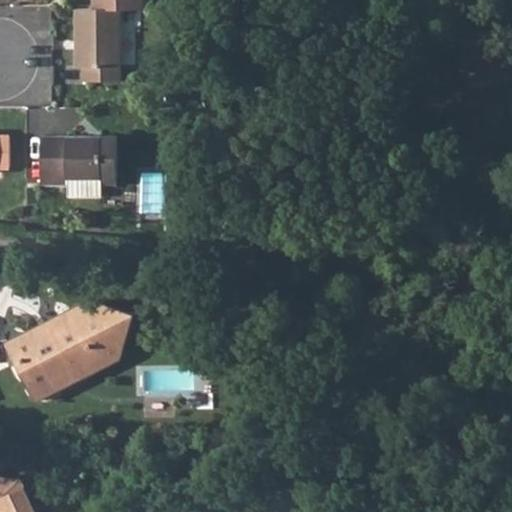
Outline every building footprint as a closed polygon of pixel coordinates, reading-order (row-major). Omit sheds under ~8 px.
[(145,8),(144,0),(93,0),(94,8),(77,8),(78,66),(85,66),(85,81),(121,81),(121,8),(145,8)] [(464,48),(493,45),(491,27),(463,29),(464,48)] [(162,127),(188,127),(188,112),(162,111),(162,127)] [(0,135),(0,167),(12,167),(12,136),(0,135)] [(118,177),(118,135),(42,135),(42,184),(67,184),(68,177),(102,177),(118,177)] [(169,167),(141,167),(140,231),(168,231),(169,167)] [(68,196),(102,196),(102,185),(102,177),(68,177),(67,184),(68,196)] [(35,326),(7,341),(18,363),(24,360),(32,375),(25,378),(36,399),(57,388),(52,377),(70,368),(74,375),(101,351),(113,355),(117,341),(120,342),(124,330),(127,331),(133,313),(89,299),(85,311),(72,313),(70,309),(49,320),(53,327),(39,334),(35,326)] [(0,511),(36,511),(38,477),(0,474),(0,511)]
